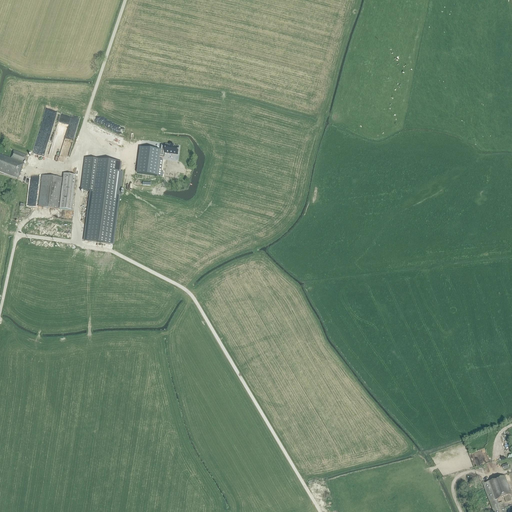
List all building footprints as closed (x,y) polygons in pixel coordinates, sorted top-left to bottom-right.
[(69,125),(60,157),(69,159),(77,127),(69,125)] [(49,141),(44,156),(48,157),(54,143),(49,141)] [(177,155),(178,147),(165,145),(165,146),(161,145),(160,151),(140,148),(137,174),(157,176),(159,157),(164,158),(164,154),(177,155)] [(0,172),(18,179),(26,155),(13,151),(11,158),(0,154),(0,172)] [(102,160),(85,158),(81,190),(98,192),(102,160)] [(173,158),(165,158),(165,160),(160,160),(161,169),(165,169),(165,173),(173,173),(173,158)] [(76,176),(63,174),(59,209),(72,211),(76,176)] [(62,178),(42,175),(38,207),(58,209),(62,178)] [(29,192),(27,207),(35,208),(36,193),(29,192)] [(501,511),(497,499),(503,497),(505,502),(511,500),(509,495),(511,494),(505,475),(483,483),(493,511),(501,511)]
